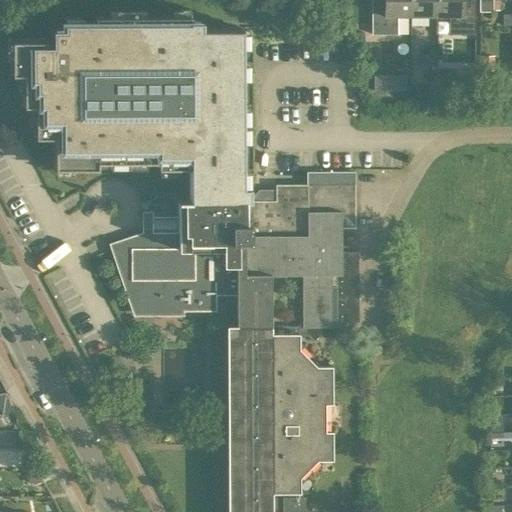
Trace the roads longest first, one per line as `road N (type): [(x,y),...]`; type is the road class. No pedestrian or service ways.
road 1 (residential): [(122,511),(0,290)]
road 2 (residential): [(373,140),(511,139)]
